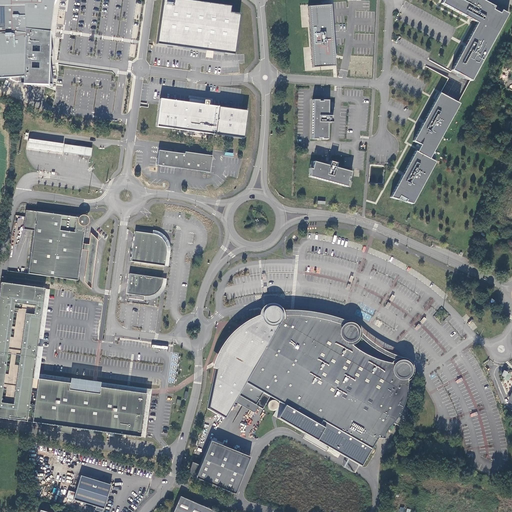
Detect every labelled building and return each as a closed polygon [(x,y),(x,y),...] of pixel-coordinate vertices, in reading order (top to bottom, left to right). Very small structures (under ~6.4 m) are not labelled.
[(0,0),(0,77),(22,76),(22,83),(48,85),(50,31),(49,31),(50,19),(53,4),(54,0),(0,0)] [(229,6),(186,0),(163,0),(157,43),(235,54),(241,14),(228,12),(229,6)] [(477,22),(451,70),(471,80),(508,13),(501,10),(499,13),(493,9),(494,6),(483,0),(443,0),(441,3),(477,22)] [(327,5),(305,7),(309,68),(331,66),(327,5)] [(459,104),(439,93),(413,141),(420,145),(416,151),(415,151),(402,175),(390,197),(397,199),(399,195),(406,199),(405,201),(412,204),(435,162),(429,158),(459,104)] [(241,110),(160,99),(159,105),(157,126),(237,137),(241,110)] [(312,100),(312,139),(318,139),(318,137),(321,137),(321,139),(327,139),(328,122),(332,122),(332,116),(331,116),(331,113),(328,113),(328,100),(322,100),(322,101),(319,101),(319,100),(312,100)] [(62,142),(28,137),(26,146),(61,151),(62,142)] [(91,147),(63,143),(62,151),(90,156),(91,147)] [(211,172),(213,155),(186,151),(186,153),(159,149),(157,164),(211,172)] [(310,168),(310,176),(348,186),(349,181),(348,180),(349,177),(350,177),(352,171),(335,166),(337,163),(330,161),(330,162),(327,161),(326,165),(314,161),(312,169),(310,168)] [(28,273),(78,280),(82,249),(83,243),(85,224),(87,224),(88,216),(80,215),(80,217),(26,209),(24,228),(34,230),(28,273)] [(167,252),(165,265),(169,266),(171,250),(171,247),(170,243),(169,240),(166,236),(162,232),(158,230),(153,229),(153,231),(153,233),(159,235),(162,238),(164,240),(166,244),(167,248),(167,252)] [(153,233),(136,231),(132,261),(165,265),(167,252),(167,248),(166,244),(164,240),(162,238),(159,235),(153,233)] [(85,281),(92,288),(98,239),(91,232),(90,244),(83,243),(82,249),(89,250),(85,281)] [(163,277),(130,273),(127,293),(133,294),(145,295),(151,295),(155,293),(158,291),(160,287),(162,283),(163,277)] [(167,278),(163,277),(162,283),(160,287),(158,291),(155,293),(151,295),(145,295),(144,299),(147,299),(152,299),(156,297),(159,295),(162,292),(165,288),(167,282),(167,278)] [(0,416),(27,420),(121,433),(140,435),(146,393),(126,390),(101,387),(100,394),(68,390),(69,382),(33,377),(35,362),(37,347),(39,335),(42,313),(45,288),(1,282),(0,288),(0,416)] [(235,400),(238,394),(258,406),(266,392),(320,424),(322,420),(372,448),(378,437),(385,438),(386,433),(389,427),(392,423),(398,417),(402,410),(405,403),(407,396),(408,389),(408,383),(407,375),(408,374),(409,372),(409,370),(409,369),(409,366),(408,365),(407,363),(404,362),(403,362),(394,363),(391,362),(381,360),(373,357),(365,353),(357,348),(353,345),(350,342),(349,340),(351,339),(352,339),(355,337),(356,336),(357,334),(357,332),(356,330),(356,328),(354,326),(353,325),(351,325),(349,324),(347,324),(346,325),(340,322),(330,319),(316,317),(303,315),(291,314),(284,314),(282,314),(280,310),(278,308),(276,307),(273,306),(269,306),(265,306),(263,307),(261,309),(259,312),(258,316),(257,318),(249,322),(240,329),(234,334),(227,342),(221,350),(218,355),(216,360),(214,365),(212,371),(216,372),(209,411),(223,419),(235,400)] [(441,320),(442,315),(445,316),(445,312),(436,311),(435,319),(441,320)] [(501,378),(509,381),(511,373),(504,370),(501,378)] [(258,406),(238,394),(235,400),(255,412),(258,406)] [(265,410),(266,410),(267,411),(268,411),(268,412),(269,412),(271,412),(272,412),(274,412),(275,411),(276,410),(277,410),(277,409),(278,408),(278,407),(278,405),(278,404),(278,403),(278,402),(277,401),(277,400),(276,400),(276,399),(275,399),(274,398),(273,398),(272,398),(271,398),(270,398),(269,398),(268,399),(267,399),(266,400),(265,401),(265,402),(264,403),(264,404),(264,405),(264,406),(265,408),(265,409),(265,410)] [(250,457),(210,440),(200,465),(193,462),(188,474),(235,494),(250,457)] [(95,506),(94,509),(102,511),(109,487),(107,483),(80,475),(73,499),(95,506)] [(218,511),(180,496),(173,511),(218,511)]
